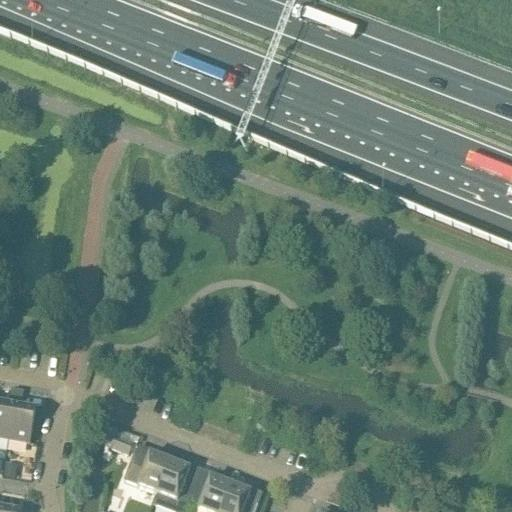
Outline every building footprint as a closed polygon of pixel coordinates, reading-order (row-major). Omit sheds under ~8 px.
[(12,392),(11,400),(22,402),(23,394),(12,392)] [(9,409),(0,407),(0,441),(9,444),(15,410),(20,411),(22,402),(11,400),(9,409)] [(36,413),(20,411),(15,410),(9,444),(30,447),(36,413)] [(110,432),(104,449),(105,449),(128,458),(131,450),(114,444),(117,435),(110,432)] [(138,490),(157,497),(170,465),(140,454),(129,481),(139,485),(138,490)] [(157,497),(153,508),(161,511),(186,511),(190,505),(189,505),(200,477),(170,465),(157,497)] [(200,477),(189,505),(190,505),(200,509),(198,511),(221,511),(230,489),(200,477)] [(250,497),(230,489),(221,511),(256,511),(257,510),(247,506),(250,497)]
